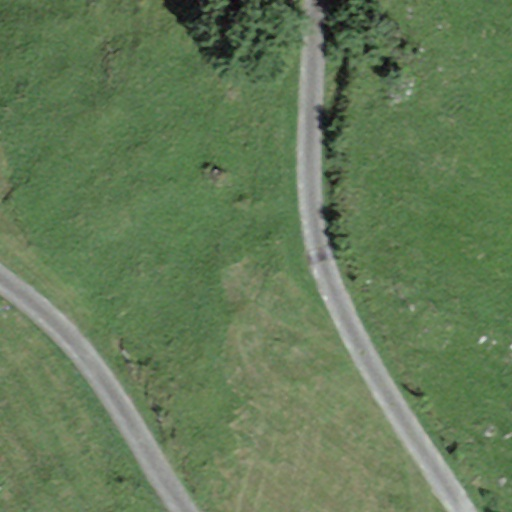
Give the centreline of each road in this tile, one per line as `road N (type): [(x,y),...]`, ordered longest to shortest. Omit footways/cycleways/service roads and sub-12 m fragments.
road 1 (track): [(314,0),(310,185),(323,274),(461,511)]
road 2 (track): [(181,511),(34,324),(0,296)]
